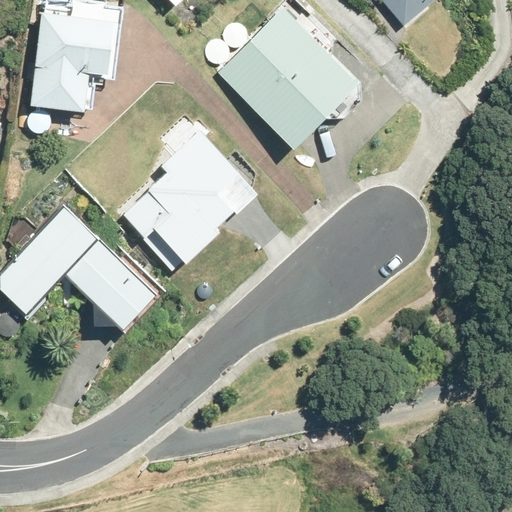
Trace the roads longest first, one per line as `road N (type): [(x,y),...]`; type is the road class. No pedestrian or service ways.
road 1 (residential): [(374,232),(130,422)]
road 2 (residential): [(130,422),(93,461),(0,482)]
road 3 (residential): [(0,452),(64,445),(130,422)]
